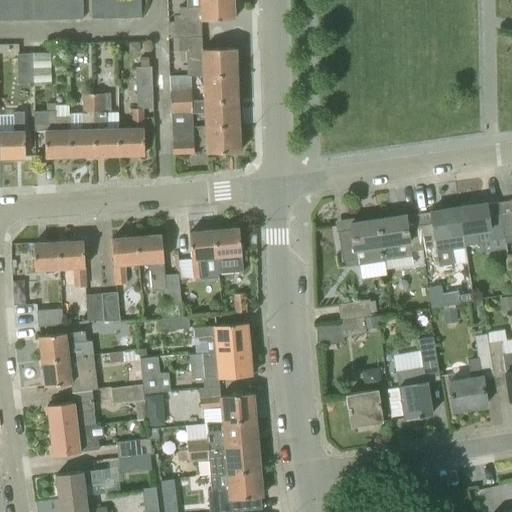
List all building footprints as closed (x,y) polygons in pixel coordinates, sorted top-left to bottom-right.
[(0,0),(0,20),(10,20),(9,0),(0,0)] [(22,20),(21,0),(9,0),(10,20),(22,20)] [(34,20),(33,0),(21,0),(22,20),(34,20)] [(46,20),(46,0),(33,0),(34,20),(46,20)] [(58,19),(58,0),(46,0),(46,20),(58,19)] [(70,19),(69,0),(58,0),(58,19),(70,19)] [(69,0),(70,19),(83,19),(82,0),(69,0)] [(105,18),(104,0),(91,0),(92,19),(105,18)] [(116,18),(116,0),(104,0),(105,18),(116,18)] [(128,18),(127,0),(116,0),(116,18),(128,18)] [(127,0),(128,18),(141,18),(140,0),(127,0)] [(168,38),(173,38),(178,38),(202,37),(201,22),(202,22),(202,20),(235,19),(233,0),(185,0),(186,9),(179,9),(179,15),(174,15),(174,23),(168,24),(168,38)] [(202,37),(178,38),(173,38),(174,50),(179,49),(179,51),(181,51),(182,62),(186,61),(187,76),(203,75),(237,74),(236,48),(202,49),(202,37)] [(18,84),(34,84),(33,53),(17,54),(18,84)] [(149,67),(135,67),(136,92),(152,92),(151,67),(149,67)] [(237,74),(203,75),(204,101),(238,100),(237,74)] [(170,102),(191,102),(191,91),(170,91),(170,102)] [(70,156),(94,156),(93,94),(83,94),(83,113),(81,114),(81,129),(70,130),(70,156)] [(94,156),(119,155),(118,128),(107,129),(106,113),(104,113),(104,94),(93,94),(94,156)] [(239,125),(238,100),(204,101),(191,102),(170,102),(171,113),(205,112),(205,127),(239,125)] [(143,128),(142,109),(136,109),(132,109),(132,128),(118,128),(119,155),(144,155),(143,128)] [(0,131),(0,158),(25,157),(24,131),(23,111),(13,112),(13,131),(0,131)] [(70,156),(70,130),(69,116),(55,116),(55,111),(34,111),(34,131),(44,131),(45,157),(70,156)] [(240,151),(239,125),(205,127),(206,153),(240,151)] [(172,143),(173,154),(194,153),(193,142),(172,143)] [(511,236),(511,199),(511,201),(499,202),(504,238),(511,236)] [(504,238),(499,202),(486,204),(486,203),(458,207),(464,246),(479,244),(478,231),(489,230),(491,240),(504,238)] [(420,227),(423,250),(437,248),(437,252),(464,248),(464,246),(458,207),(430,211),(432,225),(420,227)] [(378,219),(384,261),(411,257),(410,252),(423,250),(420,227),(418,214),(406,216),(405,215),(378,219)] [(384,261),(378,219),(338,225),(343,262),(356,260),(357,265),(384,261)] [(243,272),(241,254),(239,228),(214,230),(216,257),(218,274),(243,272)] [(216,257),(214,230),(189,232),(191,259),(192,259),(194,278),(204,277),(203,258),(216,257)] [(178,274),(164,275),(163,261),(164,261),(161,234),(136,236),(139,263),(150,262),(152,290),(161,289),(162,304),(180,303),(178,274)] [(139,263),(136,236),(111,238),(114,265),(116,284),(126,284),(125,264),(139,263)] [(58,242),(60,269),(74,268),(75,287),(85,287),(84,267),(85,267),(83,241),(58,242)] [(33,243),(35,270),(60,269),(58,242),(33,243)] [(103,321),(115,321),(119,320),(117,292),(101,293),(103,320),(103,321)] [(87,321),(103,320),(101,293),(85,294),(87,321)] [(246,313),(245,293),(234,294),(236,314),(246,313)] [(375,300),(370,301),(369,300),(338,304),(340,320),(364,317),(372,315),(371,312),(376,311),(375,300)] [(62,325),(62,309),(37,311),(38,327),(62,325)] [(187,317),(157,320),(159,337),(181,335),(181,329),(188,328),(187,317)] [(364,317),(340,320),(343,336),(366,333),(364,317)] [(206,340),(207,353),(249,349),(247,323),(193,327),(194,339),(198,338),(198,341),(206,340)] [(42,361),(68,358),(66,344),(86,342),(84,331),(65,333),(39,336),(42,361)] [(493,370),(489,343),(487,333),(474,336),(478,360),(469,362),(471,379),(448,382),(453,410),(455,410),(455,409),(486,404),(482,381),(494,379),(493,370)] [(489,343),(493,370),(494,379),(506,377),(510,401),(511,400),(511,353),(504,355),(501,341),(489,343)] [(396,372),(399,393),(403,418),(432,413),(425,370),(438,368),(434,344),(419,346),(422,368),(396,372)] [(249,349),(207,353),(202,353),(204,377),(218,376),(218,378),(252,375),(249,349)] [(108,353),(110,363),(123,361),(138,360),(137,350),(122,352),(108,353)] [(71,383),(72,393),(97,390),(94,368),(86,369),(85,356),(68,358),(42,361),(45,386),(71,383)] [(138,360),(140,384),(141,394),(143,393),(170,391),(168,372),(159,373),(158,356),(138,358),(138,360)] [(147,418),(143,393),(141,394),(140,384),(110,388),(112,404),(135,401),(137,420),(147,418)] [(383,421),(377,389),(345,394),(351,426),(383,421)] [(222,422),(256,419),(253,393),(220,396),(199,398),(200,409),(221,407),(222,422)] [(75,413),(94,411),(93,400),(74,402),(47,405),(50,430),(77,427),(75,413)] [(187,441),(188,451),(209,449),(258,445),(256,419),(222,422),(206,424),(208,439),(187,441)] [(96,425),(77,427),(50,430),(53,455),(80,452),(80,451),(99,449),(98,438),(103,436),(102,427),(96,425)] [(116,442),(117,457),(151,454),(149,438),(116,442)] [(209,449),(188,451),(189,462),(209,460),(210,475),(227,473),(260,470),(258,445),(209,449)] [(151,454),(117,457),(119,473),(151,469),(149,454),(151,454)] [(55,474),(59,500),(85,496),(84,485),(103,483),(101,469),(82,472),(82,471),(55,474)] [(260,470),(227,473),(210,475),(211,489),(207,490),(209,511),(230,511),(262,509),(260,497),(263,496),(260,470)] [(85,496),(59,500),(60,511),(106,511),(106,508),(87,510),(85,496)]
